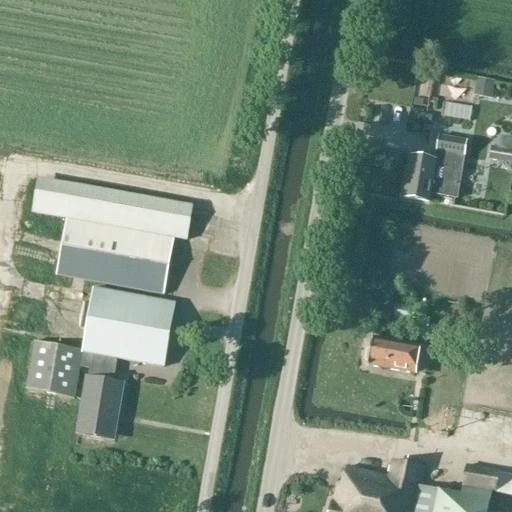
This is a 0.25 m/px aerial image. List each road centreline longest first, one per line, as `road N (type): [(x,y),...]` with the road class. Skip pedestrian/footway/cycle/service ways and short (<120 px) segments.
road 1 (unclassified): [(263,511),(355,0)]
road 2 (unclassified): [(291,0),(201,511)]
road 3 (track): [(254,209),(24,168),(0,174)]
